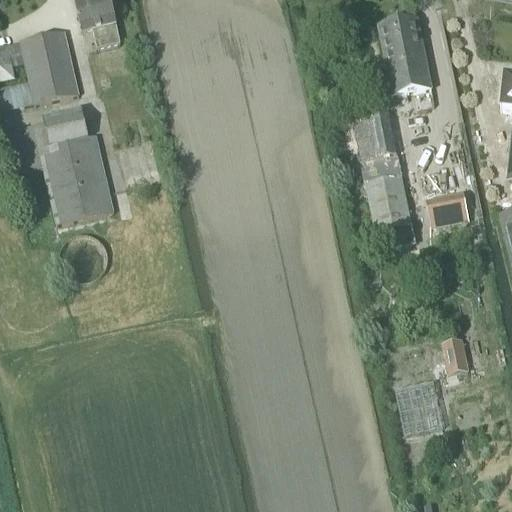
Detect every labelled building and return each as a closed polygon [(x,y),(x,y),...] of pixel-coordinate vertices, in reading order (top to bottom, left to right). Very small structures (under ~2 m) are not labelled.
[(115,29),(116,28),(108,0),(94,0),(73,5),(81,37),(92,34),(97,54),(120,48),(115,29)] [(392,102),(431,93),(417,24),(377,32),(392,102)] [(33,110),(78,100),(63,36),(19,46),(28,88),(0,93),(0,115),(33,109),(33,110)] [(0,85),(13,83),(6,51),(0,52),(0,85)] [(511,81),(503,81),(499,115),(511,116),(511,81)] [(95,141),(87,143),(82,119),(10,136),(20,179),(42,174),(56,231),(113,218),(95,141)] [(400,182),(388,121),(344,129),(349,161),(351,160),(355,184),(370,181),(371,188),(400,182)] [(419,219),(408,221),(400,182),(371,188),(365,190),(378,255),(412,248),(410,239),(422,236),(419,219)] [(511,274),(511,218),(499,222),(511,274)] [(105,271),(106,264),(105,257),(101,251),(96,246),(90,242),(83,241),(76,242),(69,245),(64,249),(60,255),(58,262),(58,269),(61,276),(65,282),(71,286),(78,289),(85,289),(92,287),(98,283),(102,278),(105,271)] [(447,379),(467,375),(461,346),(441,350),(447,379)]
